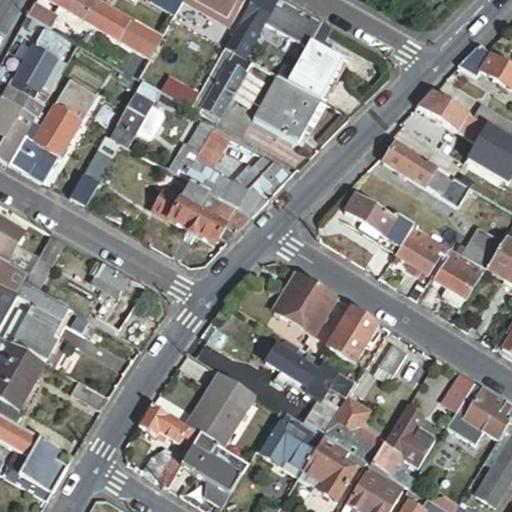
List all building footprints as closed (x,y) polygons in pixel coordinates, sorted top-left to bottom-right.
[(148,30),(97,1),(96,3),(90,0),(47,0),(47,2),(135,52),(148,30)] [(185,0),(152,0),(151,2),(176,17),(183,5),(185,0)] [(237,16),(208,0),(185,0),(183,5),(229,31),(237,16)] [(208,0),(237,16),(246,0),(208,0)] [(278,2),(273,0),(254,0),(231,41),(225,52),(244,63),(264,28),(268,30),(275,17),(271,15),(278,2)] [(55,23),(33,10),(27,20),(49,33),(55,23)] [(306,53),(318,31),(307,25),(295,46),(306,53)] [(332,33),(321,27),(318,31),(306,53),(287,87),(323,107),(334,88),(330,86),(341,66),(328,59),(332,52),(324,47),(332,33)] [(43,109),(55,88),(45,82),(66,46),(43,34),(16,82),(38,95),(33,104),(43,109)] [(287,87),(306,53),(295,46),(293,45),(280,68),(262,58),(256,69),(278,82),(287,87)] [(511,71),(486,55),(478,50),(458,70),(475,81),(480,74),(511,93),(511,71)] [(244,63),(225,52),(190,113),(200,119),(203,114),(220,124),(232,102),(246,78),(252,67),(244,63)] [(345,68),(341,66),(330,86),(334,88),(345,68)] [(263,87),(246,78),(232,102),(249,111),(263,87)] [(323,107),(287,87),(278,82),(254,124),(295,147),(302,134),(305,129),(310,132),(324,108),(323,107)] [(174,83),(167,96),(189,108),(196,96),(174,83)] [(34,145),(25,140),(9,169),(44,189),(59,161),(63,163),(97,102),(68,85),(34,145)] [(127,152),(159,95),(142,86),(110,142),(121,149),(127,152)] [(476,147),(487,129),(475,121),(432,96),(417,111),(476,147)] [(0,149),(0,163),(9,169),(25,140),(28,134),(19,129),(25,119),(34,125),(43,109),(33,104),(28,112),(6,99),(0,109),(0,138),(5,141),(0,149)] [(511,127),(481,110),(475,121),(487,129),(511,143),(511,127)] [(203,114),(200,119),(217,128),(220,124),(203,114)] [(511,143),(487,129),(476,147),(468,163),(508,188),(511,179),(511,143)] [(185,184),(212,137),(199,130),(172,177),(185,184)] [(278,195),(293,178),(263,162),(253,172),(236,190),(231,188),(211,176),(205,173),(224,140),(214,134),(212,137),(185,184),(192,188),(252,222),(278,195)] [(110,142),(106,140),(98,155),(112,163),(121,149),(110,142)] [(224,140),(205,173),(211,176),(230,143),(224,140)] [(464,197),(469,190),(464,187),(464,189),(396,146),(384,166),(440,201),(441,199),(453,207),(460,195),(464,197)] [(112,163),(98,155),(70,204),(84,212),(112,163)] [(236,190),(253,172),(248,169),(231,188),(236,190)] [(227,248),(252,222),(192,188),(182,206),(165,196),(154,215),(215,251),(219,243),(227,248)] [(414,230),(393,217),(391,221),(356,200),(345,217),(385,242),(380,248),(396,259),(414,230)] [(385,242),(345,217),(341,224),(380,248),(385,242)] [(0,223),(0,259),(8,264),(24,237),(0,223)] [(148,225),(143,233),(147,236),(152,228),(148,225)] [(445,260),(450,252),(417,232),(399,261),(416,271),(429,280),(439,264),(436,262),(439,257),(445,260)] [(503,246),(480,232),(462,260),(483,273),(486,275),(487,273),(503,246)] [(65,247),(51,239),(28,279),(24,287),(38,296),(65,247)] [(511,246),(506,242),(503,246),(487,273),(511,289),(511,246)] [(465,302),(483,273),(462,260),(450,252),(445,260),(433,279),(435,281),(434,283),(447,291),(465,302)] [(416,271),(399,261),(394,268),(411,279),(416,271)] [(28,279),(0,262),(0,283),(4,285),(0,292),(0,291),(0,328),(15,302),(22,290),(24,287),(28,279)] [(121,337),(146,293),(130,284),(129,286),(102,270),(92,288),(104,295),(110,299),(107,304),(96,323),(121,337)] [(335,303),(296,279),(272,318),(311,342),(335,303)] [(411,301),(417,305),(427,289),(421,285),(411,301)] [(67,316),(22,290),(15,302),(32,312),(60,328),(67,316)] [(465,302),(447,291),(442,299),(460,310),(465,302)] [(100,301),(107,304),(110,299),(104,295),(100,301)] [(11,349),(44,368),(52,355),(46,352),(54,339),(60,328),(32,312),(27,321),(11,349)] [(379,330),(351,312),(326,351),(332,355),(354,369),(379,330)] [(17,315),(1,344),(11,349),(27,321),(17,315)] [(65,331),(60,328),(54,339),(59,342),(65,331)] [(511,336),(511,339),(502,353),(511,358),(511,336)] [(46,352),(52,355),(56,357),(63,344),(59,342),(54,339),(46,352)] [(323,368),(318,377),(301,366),(306,357),(282,342),(277,351),(275,350),(264,366),(279,375),(273,385),(284,392),(287,387),(315,405),(319,408),(322,404),(327,396),(343,406),(354,388),(323,368)] [(19,413),(44,368),(11,349),(0,367),(0,404),(18,414),(19,413)] [(392,350),(378,372),(392,381),(405,359),(392,350)] [(332,355),(326,351),(318,365),(323,368),(332,355)] [(253,399),(219,378),(187,431),(201,439),(221,451),(253,399)] [(475,389),(464,382),(449,406),(443,403),(439,409),(456,420),(456,418),(475,389)] [(511,422),(511,411),(475,389),(456,418),(464,423),(463,424),(484,437),(498,445),(503,437),(511,422)] [(100,416),(108,403),(86,390),(78,404),(100,416)] [(24,417),(19,413),(18,414),(0,404),(0,421),(16,431),(24,417)] [(319,408),(315,405),(300,428),(324,442),(340,415),(322,404),(319,408)] [(349,405),(325,443),(326,444),(356,462),(367,468),(371,470),(385,448),(360,432),(368,417),(349,405)] [(187,431),(151,409),(138,430),(157,442),(159,438),(183,453),(178,461),(167,454),(150,464),(142,477),(167,493),(181,472),(201,439),(187,431)] [(325,443),(324,442),(300,428),(281,416),(256,457),(301,485),(305,478),(326,444),(325,443)] [(478,446),(484,437),(463,424),(464,423),(456,418),(456,420),(450,429),(478,446)] [(46,507),(67,470),(53,463),(58,454),(16,431),(0,421),(0,446),(19,457),(10,474),(19,479),(13,488),(32,498),(46,507)] [(511,422),(503,437),(511,442),(493,473),(476,500),(495,511),(511,484),(511,422)] [(386,448),(385,448),(371,470),(378,475),(394,485),(406,465),(418,473),(427,458),(407,446),(412,439),(413,437),(398,429),(386,448)] [(511,442),(503,437),(498,445),(484,467),(493,473),(511,442)] [(221,451),(201,439),(181,472),(213,491),(205,503),(219,511),(222,511),(249,469),(221,451)] [(431,451),(412,439),(407,446),(427,458),(431,451)] [(353,467),(356,462),(326,444),(305,478),(323,489),(319,496),(337,506),(356,475),(344,468),(347,463),(353,467)] [(364,473),(367,468),(356,462),(353,467),(364,473)] [(378,475),(371,470),(347,509),(351,511),(392,511),(402,496),(376,480),(378,475)] [(323,489),(305,478),(301,485),(319,496),(323,489)] [(401,490),(408,494),(416,483),(408,478),(401,490)] [(13,488),(0,480),(0,494),(25,509),(32,498),(13,488)] [(432,502),(413,490),(410,495),(416,499),(429,507),(432,502)] [(416,499),(410,495),(407,500),(413,504),(416,499)] [(436,504),(432,502),(429,507),(437,511),(457,511),(458,511),(442,502),(436,504)] [(258,511),(278,511),(264,503),(258,511)]
